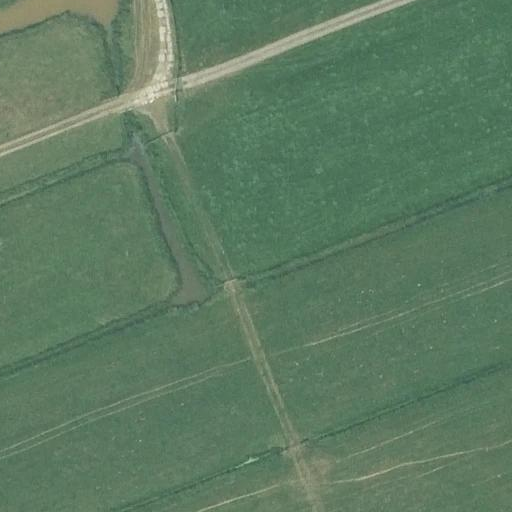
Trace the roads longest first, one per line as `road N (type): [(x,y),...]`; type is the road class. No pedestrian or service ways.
road 1 (track): [(318,511),(156,89),(164,44),(150,0)]
road 2 (track): [(407,0),(156,89)]
road 3 (track): [(0,150),(156,89)]
